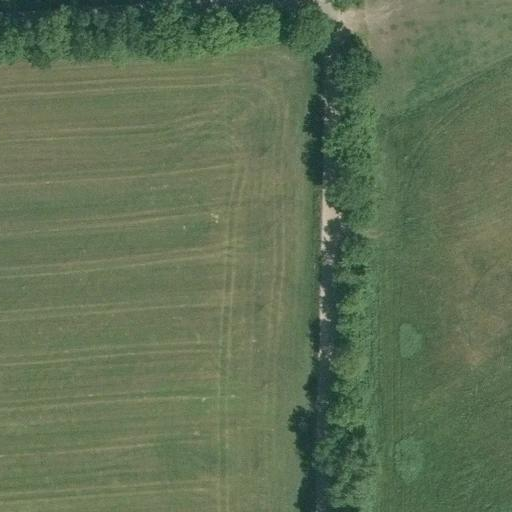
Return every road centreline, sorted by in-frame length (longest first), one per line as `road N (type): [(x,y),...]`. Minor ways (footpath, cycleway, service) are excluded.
road 1 (track): [(327,511),(334,0)]
road 2 (unclassified): [(0,18),(322,0)]
